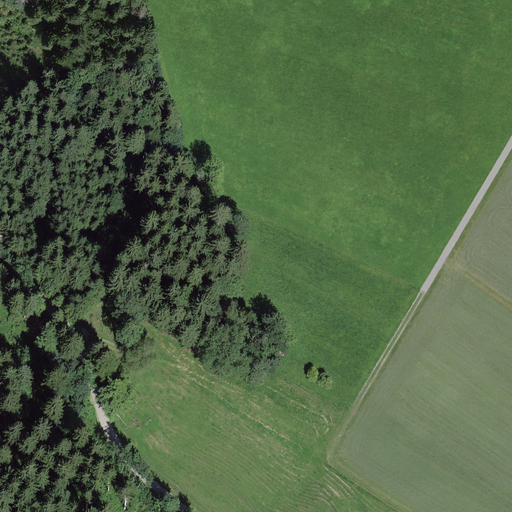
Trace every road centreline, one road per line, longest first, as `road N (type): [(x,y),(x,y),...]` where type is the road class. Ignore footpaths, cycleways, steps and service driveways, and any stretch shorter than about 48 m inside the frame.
road 1 (track): [(511,143),(322,466),(392,511)]
road 2 (track): [(0,232),(62,312),(129,464),(184,511)]
